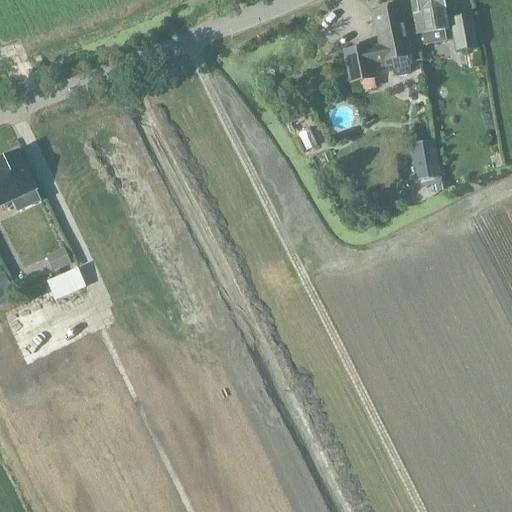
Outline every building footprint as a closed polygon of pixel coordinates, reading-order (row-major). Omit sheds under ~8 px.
[(443,0),(412,0),(420,45),(448,41),(446,29),(449,28),(447,21),(443,0)] [(411,68),(401,10),(372,15),(378,49),(367,51),(366,49),(343,54),(349,89),(372,85),(370,72),(390,69),(391,77),(396,79),(405,78),(409,74),(408,69),(411,68)] [(472,17),(452,20),(457,53),(477,49),(472,17)] [(4,44),(10,63),(22,59),(17,41),(4,44)] [(318,146),(311,130),(301,134),(308,150),(318,146)] [(435,142),(411,146),(417,181),(441,177),(435,142)] [(0,207),(36,190),(18,152),(0,160),(0,207)] [(55,300),(88,286),(81,269),(48,282),(55,300)] [(39,294),(23,300),(28,312),(44,306),(39,294)] [(29,362),(44,354),(28,324),(13,332),(29,362)]
